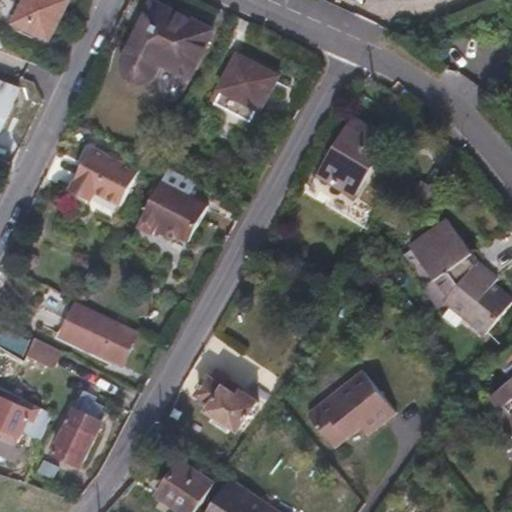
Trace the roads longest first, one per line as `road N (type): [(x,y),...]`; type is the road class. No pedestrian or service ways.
road 1 (residential): [(91,511),(355,49)]
road 2 (residential): [(112,0),(0,229)]
road 3 (residential): [(355,49),(458,109),(511,173)]
road 4 (residential): [(242,0),(355,49)]
